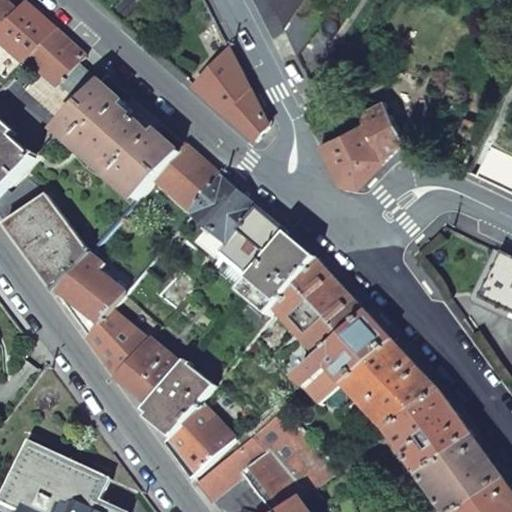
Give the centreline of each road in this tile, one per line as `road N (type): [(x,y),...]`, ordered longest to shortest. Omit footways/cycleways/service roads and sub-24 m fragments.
road 1 (residential): [(70,0),(355,242)]
road 2 (residential): [(0,251),(193,511)]
road 3 (residential): [(227,0),(355,242)]
road 4 (residential): [(355,242),(409,299),(511,440)]
road 5 (residential): [(355,242),(418,192),(446,189),(511,222)]
